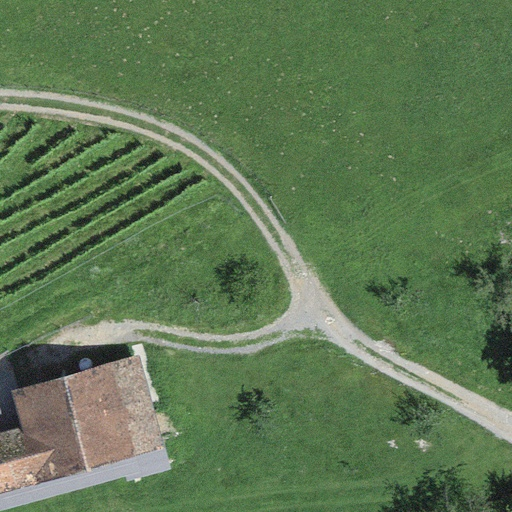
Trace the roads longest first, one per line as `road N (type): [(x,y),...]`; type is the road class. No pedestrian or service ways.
road 1 (track): [(511,407),(376,338),(298,316),(150,337),(86,329),(0,377)]
road 2 (track): [(298,316),(294,229),(217,145),(53,95),(0,98)]
